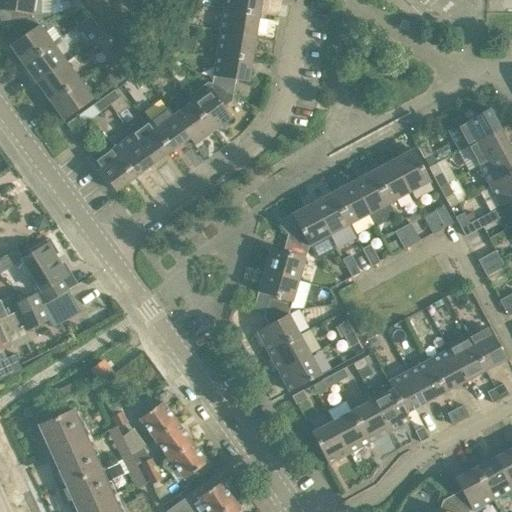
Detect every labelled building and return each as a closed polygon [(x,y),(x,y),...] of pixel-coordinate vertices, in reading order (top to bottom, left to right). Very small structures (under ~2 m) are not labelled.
[(12,25),(36,19),(37,20),(45,18),(45,0),(0,0),(0,17),(3,27),(12,25)] [(225,0),(224,9),(259,14),(261,0),(225,0)] [(178,25),(188,26),(192,3),(182,1),(178,25)] [(256,37),(259,14),(224,9),(220,31),(256,37)] [(90,31),(97,26),(90,16),(82,21),(90,31)] [(10,45),(24,64),(53,43),(36,19),(12,25),(20,38),(10,45)] [(406,31),(409,23),(402,20),(398,27),(406,31)] [(188,26),(178,25),(175,46),(195,49),(196,39),(186,38),(188,26)] [(220,31),(217,53),(252,59),(256,37),(220,31)] [(24,64),(37,82),(66,61),(53,43),(24,64)] [(109,58),(117,53),(109,43),(102,48),(109,58)] [(117,53),(109,58),(117,68),(124,63),(117,53)] [(249,82),(252,59),(217,53),(212,82),(234,95),(236,80),(249,82)] [(176,70),(181,64),(166,54),(162,57),(176,70)] [(37,82),(50,100),(80,79),(66,61),(37,82)] [(140,70),(146,78),(156,70),(151,63),(140,70)] [(146,78),(140,70),(130,78),(136,85),(146,78)] [(80,79),(50,100),(64,120),(93,99),(80,79)] [(212,82),(212,84),(208,83),(189,96),(192,101),(213,131),(232,117),(225,107),(233,100),(234,95),(212,82)] [(103,97),(109,105),(119,97),(113,89),(103,97)] [(109,105),(103,97),(93,104),(99,112),(109,105)] [(128,107),(121,97),(110,106),(117,115),(128,107)] [(213,131),(192,101),(174,115),(173,115),(190,137),(189,137),(194,144),(213,131)] [(171,150),(189,137),(190,137),(173,115),(174,115),(169,108),(151,122),(171,150)] [(458,151),(468,146),(500,129),(489,109),(457,126),(447,131),(458,151)] [(72,132),(72,131),(82,124),(76,116),(66,124),(72,132)] [(151,122),(132,135),(153,163),(171,150),(151,122)] [(468,146),(479,166),(510,149),(500,129),(468,146)] [(132,135),(114,148),(134,177),(153,163),(132,135)] [(425,142),(417,147),(423,158),(432,154),(425,142)] [(134,177),(114,148),(95,162),(115,190),(134,177)] [(393,160),(409,191),(430,180),(413,149),(393,160)] [(479,166),(490,186),(511,174),(511,152),(510,149),(479,166)] [(393,160),(372,171),(389,202),(409,191),(393,160)] [(447,183),(441,171),(436,162),(428,167),(439,187),(447,183)] [(372,171),(352,182),(369,213),(389,202),(372,171)] [(511,174),(490,186),(500,206),(508,203),(507,202),(511,199),(511,174)] [(352,182),(332,192),(349,224),(369,213),(352,182)] [(447,183),(439,187),(445,198),(453,193),(448,182),(447,183)] [(330,234),(349,224),(332,192),(313,203),(322,220),(330,234)] [(313,203),(293,214),(281,220),(280,224),(290,230),(289,233),(308,251),(310,245),(330,234),(322,220),(313,203)] [(435,209),(444,227),(452,223),(443,205),(435,209)] [(469,223),(463,212),(455,217),(461,228),(469,223)] [(469,223),(461,228),(465,236),(483,227),(478,218),(469,223)] [(402,227),(412,245),(420,240),(410,222),(402,227)] [(412,245),(402,227),(394,231),(404,249),(412,245)] [(271,247),(265,268),(300,279),(308,251),(289,233),(284,250),(271,247)] [(36,294),(35,294),(41,306),(66,291),(59,280),(66,276),(54,256),(58,254),(49,239),(42,243),(44,246),(21,260),(40,292),(36,294)] [(371,266),(379,262),(370,244),(362,248),(371,266)] [(482,268),(500,258),(496,250),(478,260),(482,268)] [(352,277),(360,272),(350,255),(342,259),(352,277)] [(500,258),(482,268),(486,276),(504,266),(500,258)] [(270,295),(264,315),(289,313),(300,279),(265,268),(258,291),(270,295)] [(78,313),(66,291),(41,306),(18,317),(16,313),(0,319),(0,360),(6,358),(1,349),(10,345),(4,333),(8,329),(21,323),(24,331),(47,320),(51,328),(78,313)] [(503,308),(511,303),(511,293),(499,300),(503,308)] [(41,306),(35,294),(12,305),(15,311),(16,313),(18,317),(41,306)] [(0,319),(16,313),(15,311),(7,315),(0,300),(0,319)] [(511,303),(503,308),(508,316),(511,313),(511,303)] [(257,329),(268,350),(300,333),(289,313),(264,315),(269,324),(257,329)] [(346,320),(338,325),(332,328),(338,339),(344,336),(350,347),(358,342),(346,320)] [(490,326),(469,337),(486,369),(507,358),(490,326)] [(268,350),(279,370),(311,353),(300,333),(268,350)] [(469,337),(449,348),(466,380),(486,369),(469,337)] [(125,348),(107,359),(116,374),(134,363),(133,361),(125,348)] [(449,348),(429,358),(446,391),(466,380),(449,348)] [(311,353),(279,370),(290,390),(322,373),(311,353)] [(368,365),(364,358),(352,364),(357,371),(368,365)] [(429,358),(409,369),(426,401),(446,391),(429,358)] [(102,362),(92,368),(101,382),(111,376),(102,362)] [(333,374),(338,382),(348,376),(343,368),(333,374)] [(426,401),(409,369),(388,380),(392,387),(406,412),(426,401)] [(338,382),(333,374),(321,380),(325,388),(338,382)] [(84,388),(80,380),(54,391),(58,400),(84,388)] [(495,387),(501,399),(509,394),(503,383),(495,387)] [(372,398),(389,430),(410,419),(406,412),(392,387),(372,398)] [(501,399),(495,387),(486,392),(493,403),(501,399)] [(307,398),(302,390),(291,396),(296,405),(307,398)] [(372,398),(352,409),(369,441),(389,430),(372,398)] [(138,420),(139,421),(135,424),(142,433),(146,430),(153,440),(176,423),(161,403),(138,420)] [(456,408),(462,420),(469,416),(463,405),(456,408)] [(462,420),(456,408),(446,413),(452,424),(462,420)] [(352,409),(332,420),(349,452),(369,441),(352,409)] [(65,486),(99,470),(71,410),(38,426),(65,486)] [(116,426),(117,428),(127,422),(122,412),(112,417),(116,426)] [(349,452),(332,420),(311,431),(329,463),(349,452)] [(191,442),(176,423),(153,440),(168,459),(168,460),(191,442)] [(117,428),(116,426),(108,430),(115,445),(123,440),(117,428)] [(414,430),(418,438),(420,441),(428,437),(423,426),(414,430)] [(123,459),(131,455),(123,440),(115,445),(123,459)] [(206,463),(191,442),(168,460),(168,459),(163,463),(170,472),(175,469),(183,480),(206,463)] [(511,446),(496,455),(511,486),(511,446)] [(130,474),(138,470),(131,455),(123,459),(130,474)] [(511,486),(496,455),(476,466),(492,499),(511,488),(511,486)] [(141,463),(146,473),(156,468),(151,458),(141,463)] [(467,511),(492,499),(476,466),(456,477),(462,488),(451,494),(467,511)] [(156,468),(146,473),(152,484),(161,479),(156,468)] [(117,511),(99,470),(65,486),(76,511),(117,511)] [(137,489),(145,484),(138,470),(130,474),(137,489)] [(200,511),(204,509),(206,511),(223,511),(235,504),(220,483),(197,499),(198,500),(193,503),(199,511),(200,511)] [(428,504),(425,511),(467,511),(451,494),(443,498),(440,508),(428,504)] [(165,511),(192,511),(184,498),(165,511)]
